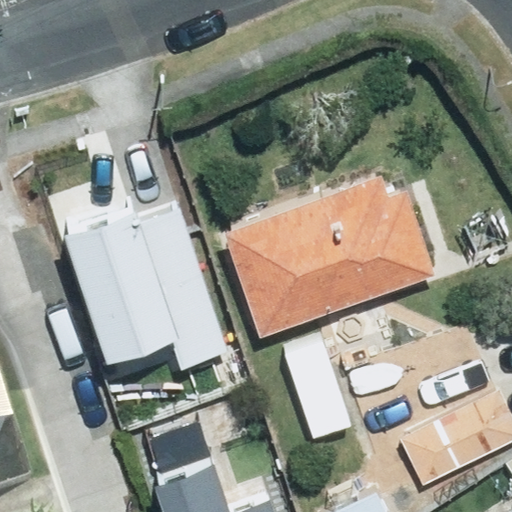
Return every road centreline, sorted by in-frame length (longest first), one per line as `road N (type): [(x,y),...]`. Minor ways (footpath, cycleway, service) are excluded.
road 1 (residential): [(0,207),(102,511)]
road 2 (residential): [(0,47),(151,0)]
